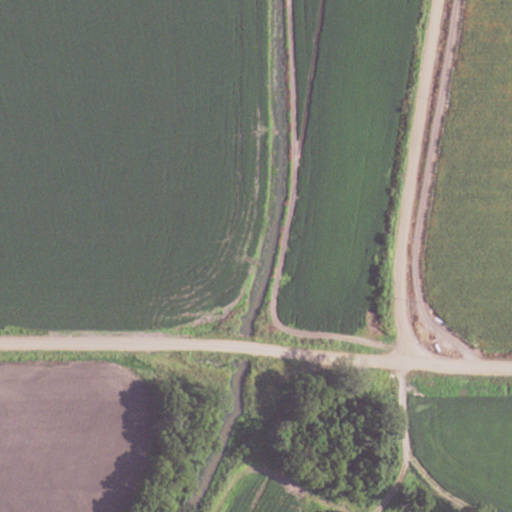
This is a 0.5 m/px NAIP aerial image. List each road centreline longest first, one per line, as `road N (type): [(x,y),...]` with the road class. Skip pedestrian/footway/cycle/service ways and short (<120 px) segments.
road 1 (residential): [(511,362),(0,340)]
road 2 (residential): [(398,354),(443,0)]
